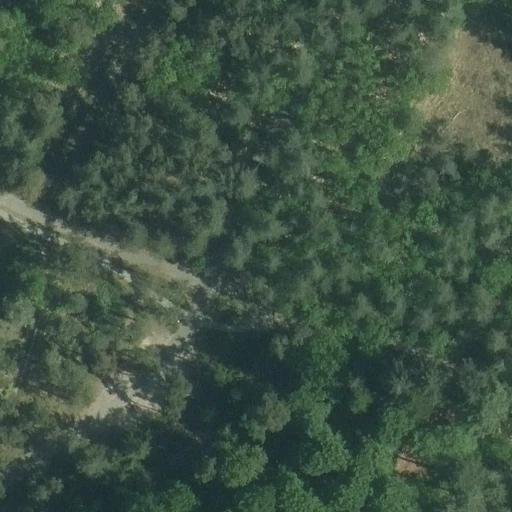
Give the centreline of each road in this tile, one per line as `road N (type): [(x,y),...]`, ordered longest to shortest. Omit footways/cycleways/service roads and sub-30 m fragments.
road 1 (unclassified): [(396,0),(320,61),(285,108),(190,318),(144,381),(0,483)]
road 2 (track): [(33,208),(152,0)]
road 3 (track): [(209,277),(115,249),(0,191)]
road 4 (track): [(268,306),(461,366)]
